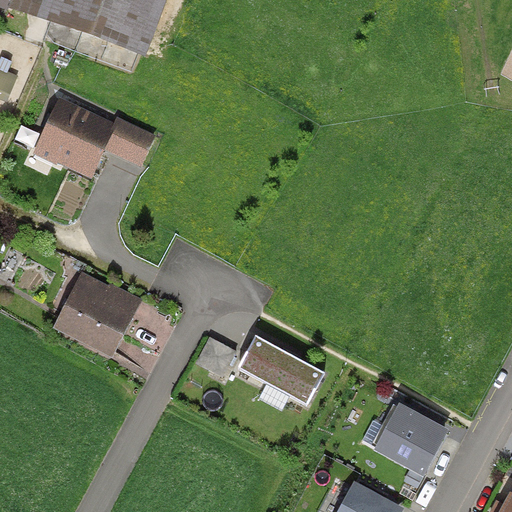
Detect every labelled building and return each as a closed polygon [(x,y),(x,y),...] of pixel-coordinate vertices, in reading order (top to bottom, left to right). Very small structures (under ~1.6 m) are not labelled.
[(8,6),(10,0),(0,0),(0,6),(7,9),(8,6)] [(37,16),(42,0),(10,0),(8,6),(37,16)] [(166,0),(42,0),(37,16),(146,56),(166,0)] [(0,59),(0,68),(8,72),(12,61),(1,57),(0,59)] [(0,68),(0,98),(7,102),(18,76),(8,72),(0,68)] [(92,178),(104,150),(117,123),(115,122),(59,97),(33,154),(57,165),(58,162),(92,178)] [(117,117),(115,122),(117,123),(104,150),(142,167),(156,135),(117,117)] [(113,357),(142,299),(110,283),(109,285),(82,271),(54,327),(113,357)] [(256,335),(238,368),(267,384),(290,396),(307,405),(325,372),(256,335)] [(224,377),(237,351),(210,337),(197,363),(224,377)] [(282,411),(290,396),(267,384),(258,398),(282,411)] [(373,443),(377,445),(376,447),(374,449),(423,476),(449,429),(400,402),(398,406),(394,404),(383,424),(383,425),(373,443)] [(363,440),(376,447),(377,445),(373,443),(383,425),(373,420),(363,440)] [(401,511),(404,507),(354,481),(337,511),(401,511)] [(498,511),(511,511),(511,490),(504,503),(498,511)] [(498,511),(504,503),(497,500),(490,511),(498,511)]
